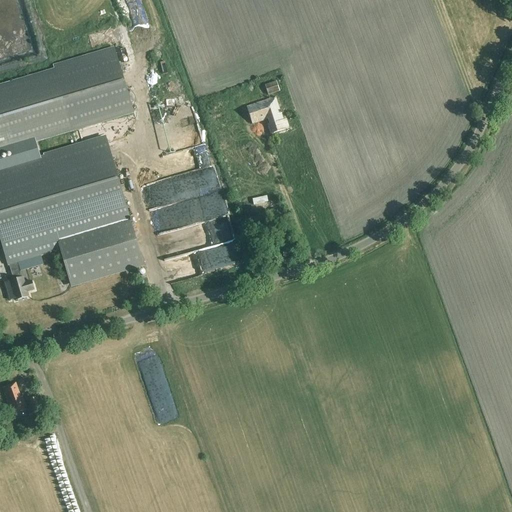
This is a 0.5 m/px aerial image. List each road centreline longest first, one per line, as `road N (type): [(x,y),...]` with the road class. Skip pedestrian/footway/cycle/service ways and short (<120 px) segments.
road 1 (unclassified): [(0,357),(214,298),(377,238),(450,178),(511,60)]
road 2 (track): [(88,511),(27,349)]
road 3 (track): [(309,267),(261,131)]
road 4 (track): [(483,123),(436,0)]
